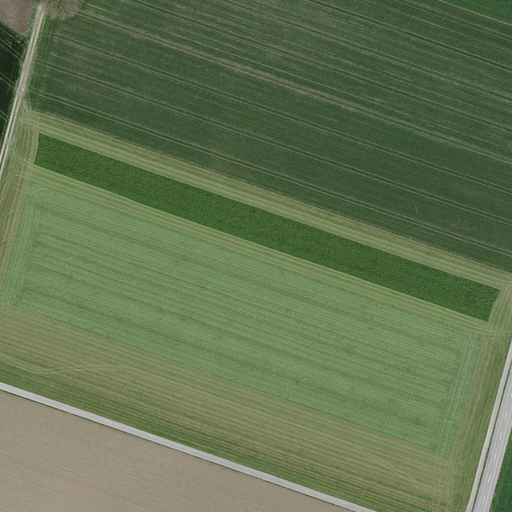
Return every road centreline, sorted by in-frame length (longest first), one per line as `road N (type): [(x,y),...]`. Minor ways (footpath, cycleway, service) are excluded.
road 1 (residential): [(0,385),(367,511)]
road 2 (track): [(0,180),(48,0)]
road 3 (tertiary): [(511,395),(481,511)]
